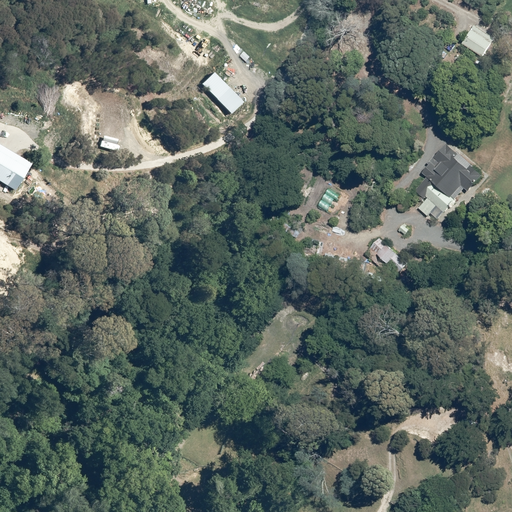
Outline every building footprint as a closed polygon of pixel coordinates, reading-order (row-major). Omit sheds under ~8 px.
[(497,37),(477,24),(464,44),(485,57),(497,37)] [(242,103),(212,74),(202,85),(232,114),(242,103)] [(484,174),(449,143),(423,172),(429,177),(416,192),(426,201),(419,209),(429,217),(431,214),(438,220),(465,190),(468,193),(484,174)] [(28,163),(0,147),(0,180),(13,188),(28,163)] [(406,222),(400,229),(407,235),(413,228),(406,222)] [(378,256),(389,265),(394,260),(406,270),(411,263),(382,239),(377,245),(383,249),(378,256)]
